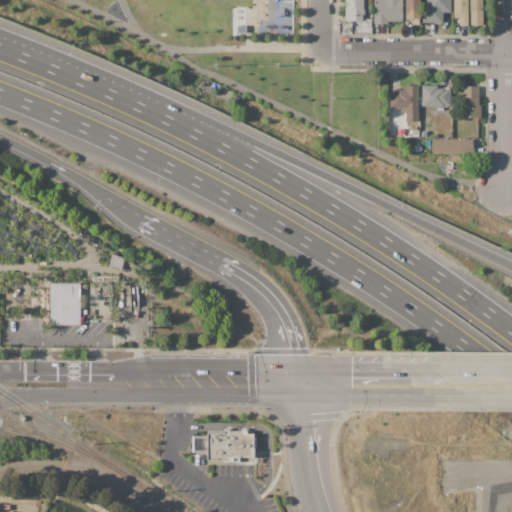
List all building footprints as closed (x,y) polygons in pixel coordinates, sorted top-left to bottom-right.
[(345,0),(363,0),(363,4),(364,4),(364,15),(362,15),(362,21),(345,21),(345,0)] [(402,0),(402,22),(388,22),(388,24),(373,24),(373,0),(402,0)] [(404,0),(420,0),(420,19),(418,19),(418,25),(406,25),(406,19),(404,19),(404,0)] [(450,0),(450,12),(442,12),(442,22),(421,22),(421,4),(425,4),(425,0),(450,0)] [(467,0),(468,25),(458,25),(458,18),(453,18),(453,0),(467,0)] [(469,0),(483,0),(483,25),(469,25),(469,0)] [(421,106),(421,85),(437,85),(437,89),(450,88),(450,106),(421,106)] [(416,86),(416,89),(417,89),(417,121),(405,121),(405,108),(390,108),(389,92),(396,92),(396,90),(403,90),(402,88),(406,88),(405,86),(416,86)] [(460,117),(460,97),(461,97),(461,86),(478,86),(478,105),(480,105),(480,118),(460,117)] [(431,139),(472,139),(472,153),(431,153),(431,139)] [(55,238),(59,233),(68,242),(64,247),(55,238)] [(69,242),(78,250),(74,255),(65,247),(69,242)] [(111,254),(124,257),(121,268),(108,265),(111,254)] [(0,281),(35,281),(35,323),(0,323),(0,281)] [(48,282),(80,282),(80,325),(48,325),(48,282)] [(255,433),(255,460),(206,460),(206,434),(228,433),(227,431),(242,431),(242,433),(255,433)]
